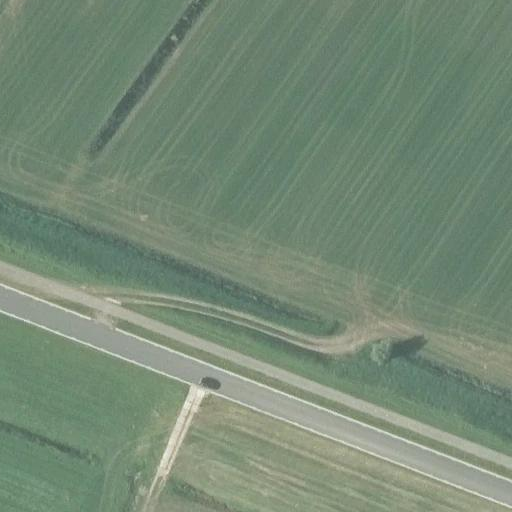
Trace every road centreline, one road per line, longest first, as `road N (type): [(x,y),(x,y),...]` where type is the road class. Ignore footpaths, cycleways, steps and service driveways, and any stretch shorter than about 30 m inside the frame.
road 1 (secondary): [(511,497),(0,300)]
road 2 (track): [(96,337),(111,304),(130,298),(210,311),(321,345),(350,338),(369,322)]
road 3 (track): [(144,510),(204,379)]
